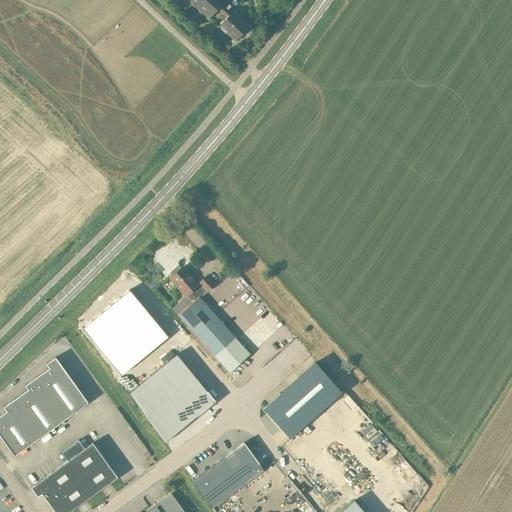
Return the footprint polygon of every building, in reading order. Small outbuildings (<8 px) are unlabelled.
[(187,0),(208,19),(217,10),(225,18),(217,27),(227,36),(229,34),(236,40),(249,25),(240,17),(242,15),(235,8),(234,8),(226,1),(225,0),(187,0)] [(172,276),(169,278),(186,296),(187,295),(193,302),(179,315),(178,315),(216,357),(230,372),(251,353),(237,338),(200,297),(215,284),(207,275),(198,283),(183,266),(181,268),(180,266),(177,266),(171,272),(170,275),(172,276)] [(135,321),(144,314),(125,290),(115,298),(135,321)] [(125,329),(135,321),(115,298),(106,306),(125,329)] [(106,306),(97,313),(116,337),(125,329),(106,306)] [(107,345),(116,337),(97,313),(87,321),(107,345)] [(163,337),(144,314),(135,321),(154,345),(163,337)] [(78,329),(97,352),(107,345),(87,321),(78,329)] [(125,329),(145,353),(154,345),(135,321),(125,329)] [(125,329),(116,337),(135,360),(145,353),(125,329)] [(126,368),(135,360),(116,337),(107,345),(126,368)] [(107,345),(97,352),(117,376),(126,368),(107,345)] [(177,353),(138,385),(148,397),(187,365),(177,353)] [(0,434),(15,456),(89,403),(56,357),(56,358),(59,362),(34,379),(37,383),(13,401),(16,405),(0,416),(0,434)] [(291,437),(342,392),(316,362),(267,405),(267,412),(289,437),(288,437),(290,439),(292,437),(291,437)] [(187,365),(148,397),(158,409),(196,377),(187,365)] [(196,377),(158,409),(167,420),(206,388),(196,377)] [(138,385),(129,393),(165,443),(177,432),(167,420),(158,409),(148,397),(138,385)] [(206,388),(167,420),(177,432),(216,401),(206,388)] [(93,495),(117,478),(118,477),(93,443),(85,449),(79,440),(62,452),(68,461),(93,495)] [(212,507),(264,469),(243,442),(192,479),(212,507)] [(36,485),(55,511),(70,511),(93,495),(68,461),(32,487),(32,488),(36,485)] [(185,511),(172,494),(147,511),(185,511)] [(365,511),(353,498),(337,511),(365,511)]
